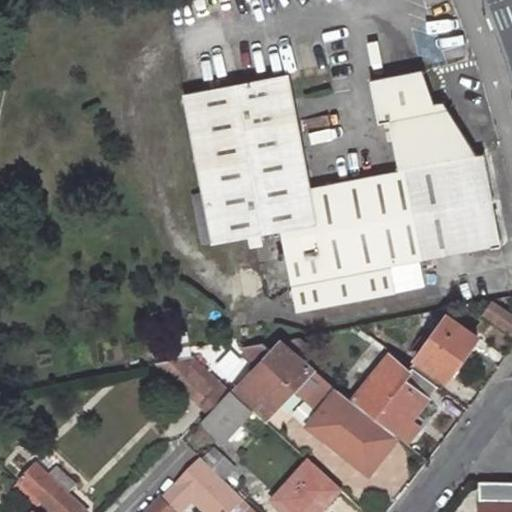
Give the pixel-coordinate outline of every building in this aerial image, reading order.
[(288,74),(183,95),(212,244),(282,230),(298,312),(396,293),(391,266),(501,245),(484,155),(477,156),(448,109),(438,111),(424,70),(371,81),(380,124),(391,122),(400,171),(311,189),(288,74)] [(511,316),(492,302),(483,314),(511,334),(511,331),(511,316)] [(447,316),(410,366),(436,385),(440,388),(459,362),(477,337),(447,316)] [(388,336),(381,346),(390,352),(403,361),(410,352),(388,336)] [(263,343),(242,346),(259,362),(235,387),(266,416),(293,387),(319,411),(308,425),(368,471),(379,456),(396,434),(353,398),(282,339),(271,350),(263,343)] [(390,352),(353,398),(396,434),(408,420),(420,405),(436,385),(410,366),(403,361),(390,352)] [(194,355),(155,362),(205,412),(228,387),(194,355)] [(228,391),(199,422),(222,442),(250,412),(228,391)] [(408,420),(396,434),(407,443),(419,428),(408,420)] [(214,449),(203,460),(222,479),(233,468),(214,449)] [(159,502),(148,511),(177,511),(193,497),(207,511),(245,511),(250,507),(222,479),(203,460),(201,458),(159,502)] [(320,511),(328,504),(326,501),(338,488),(309,461),(272,503),(281,511),(320,511)] [(35,465),(18,483),(23,487),(32,496),(49,511),(82,511),(84,511),(67,495),(75,486),(56,468),(48,477),(35,465)] [(511,511),(511,482),(478,482),(479,509),(478,511),(511,511)] [(23,487),(17,494),(26,502),(32,496),(23,487)]
